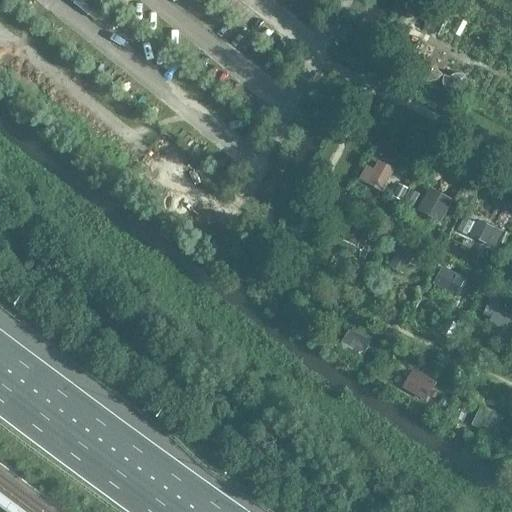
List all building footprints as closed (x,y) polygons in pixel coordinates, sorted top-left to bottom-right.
[(73,0),(90,12),(99,1),(98,0),(73,0)] [(397,177),(376,166),(365,187),(386,198),(397,177)] [(414,204),(419,193),(403,185),(397,196),(414,204)] [(450,205),(430,194),(418,215),(439,226),(450,205)] [(498,232),(478,221),(467,242),(487,253),(498,232)] [(411,256),(398,250),(389,267),(403,274),(411,256)] [(466,279),(442,267),(433,284),(457,296),(466,279)] [(511,313),(511,308),(493,299),(482,320),(503,331),(511,313)] [(368,339),(347,328),(336,349),(357,360),(368,339)] [(433,381),(413,370),(401,391),(422,402),(433,381)] [(501,418),(481,407),(469,428),(490,439),(501,418)]
